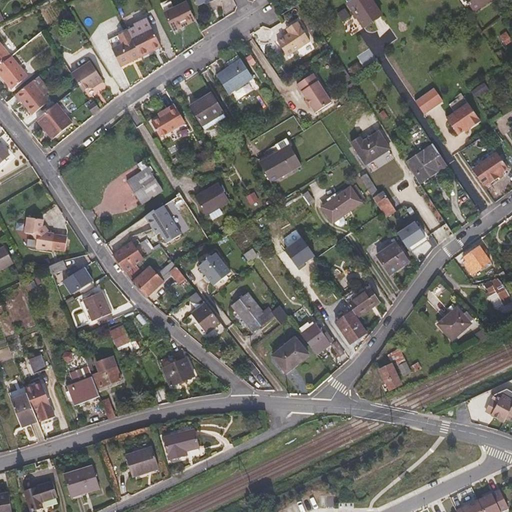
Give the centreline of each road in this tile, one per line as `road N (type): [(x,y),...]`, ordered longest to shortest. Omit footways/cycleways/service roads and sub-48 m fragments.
road 1 (unclassified): [(42,167),(114,276),(252,403)]
road 2 (residential): [(511,203),(452,246),(328,406)]
road 3 (residential): [(42,167),(117,104),(263,7)]
road 4 (residential): [(0,461),(175,411),(252,403)]
road 5 (residential): [(110,511),(269,434),(298,405)]
road 6 (residential): [(328,406),(508,444)]
road 7 (residential): [(396,511),(490,467),(508,444)]
